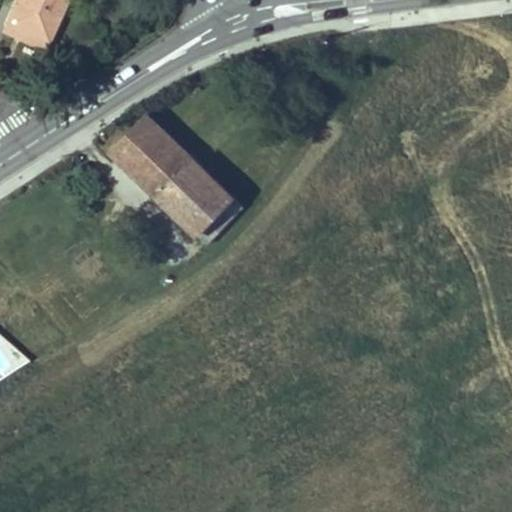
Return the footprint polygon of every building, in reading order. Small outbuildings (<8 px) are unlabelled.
[(19,0),(8,24),(48,43),(67,0),(19,0)] [(43,52),(48,43),(8,24),(4,33),(43,52)] [(262,73),(275,86),(286,76),(264,53),(246,71),(255,80),(262,73)] [(286,76),(275,86),(283,93),(293,83),(286,76)] [(111,150),(198,234),(233,197),(145,114),(111,150)] [(203,239),(239,203),(233,197),(198,234),(203,239)] [(208,244),(243,207),(239,203),(203,239),(208,244)] [(150,237),(139,246),(145,254),(156,245),(150,237)]
